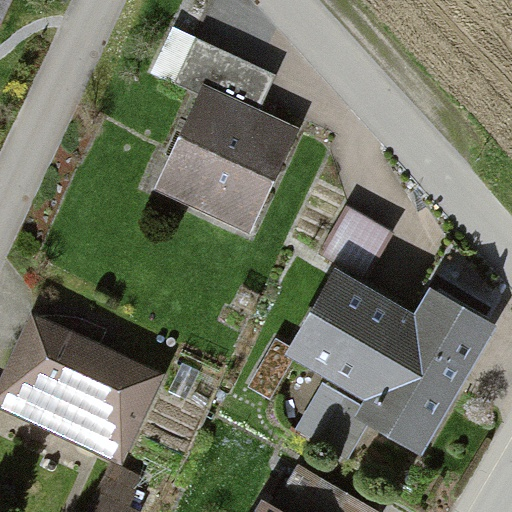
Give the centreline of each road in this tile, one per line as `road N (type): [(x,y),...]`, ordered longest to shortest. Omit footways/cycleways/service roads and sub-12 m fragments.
road 1 (residential): [(278,0),(511,259)]
road 2 (residential): [(0,220),(102,0)]
